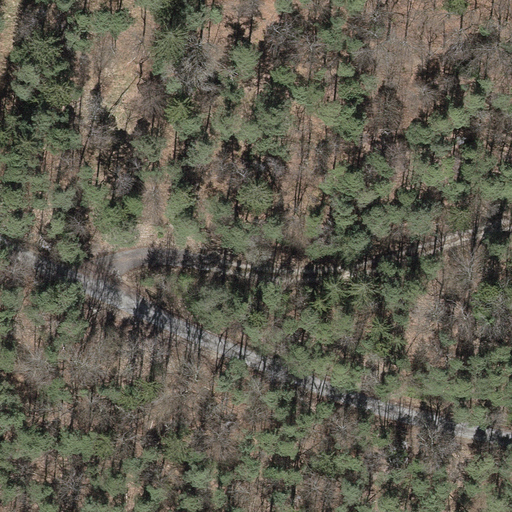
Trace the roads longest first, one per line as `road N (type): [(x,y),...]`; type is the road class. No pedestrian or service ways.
road 1 (unclassified): [(0,244),(77,284),(403,418),(511,439)]
road 2 (track): [(511,227),(333,285),(220,260),(133,258),(77,284)]
